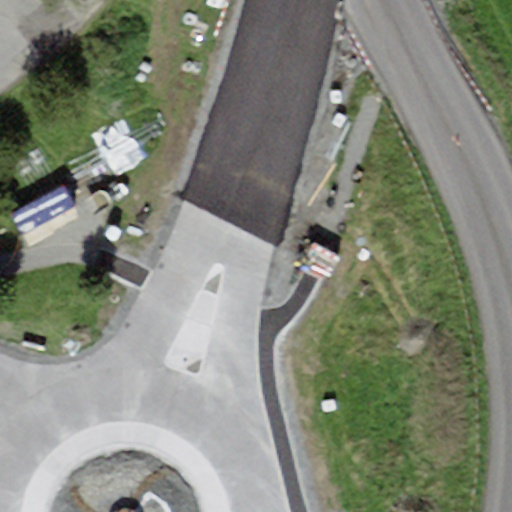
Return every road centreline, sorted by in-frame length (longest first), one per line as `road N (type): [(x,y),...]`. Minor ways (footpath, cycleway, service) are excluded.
road 1 (primary): [(289,0),(203,316),(171,399)]
road 2 (primary): [(171,399),(143,392),(89,397),(25,438)]
road 3 (primary): [(261,511),(238,449),(204,416),(171,399)]
